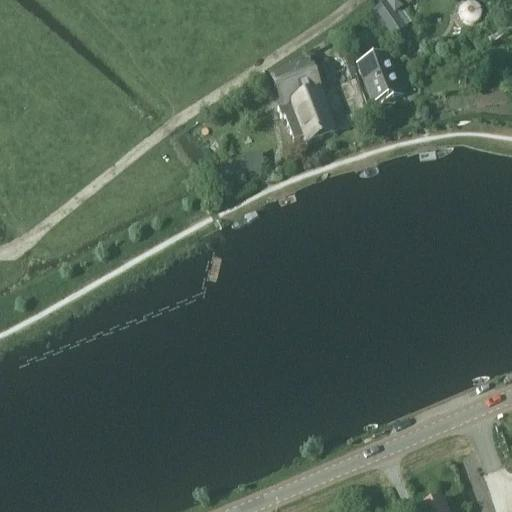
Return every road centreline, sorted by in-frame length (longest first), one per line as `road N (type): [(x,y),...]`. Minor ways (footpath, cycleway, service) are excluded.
road 1 (track): [(0,255),(23,247),(111,173),(358,0)]
road 2 (tertiary): [(235,511),(511,395)]
